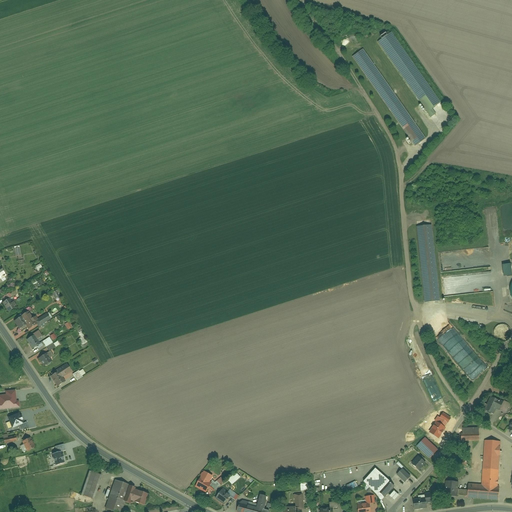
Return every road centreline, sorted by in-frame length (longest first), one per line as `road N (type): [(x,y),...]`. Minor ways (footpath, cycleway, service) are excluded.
road 1 (track): [(303,6),(396,152),(411,293),(444,381)]
road 2 (tertiary): [(0,326),(74,432),(192,505)]
road 3 (residential): [(467,412),(391,511)]
